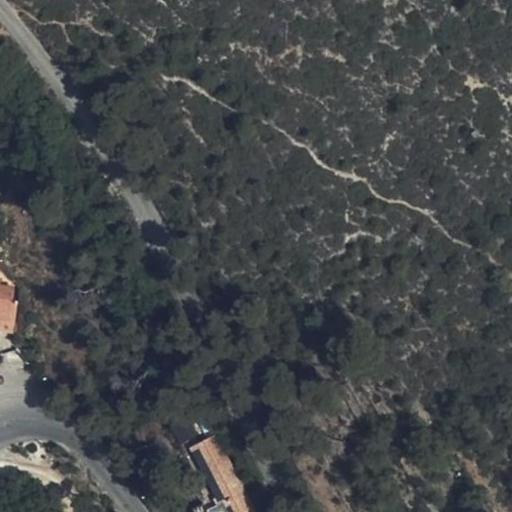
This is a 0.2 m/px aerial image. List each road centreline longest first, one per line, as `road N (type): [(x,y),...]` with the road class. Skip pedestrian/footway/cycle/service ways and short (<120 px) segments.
road 1 (unclassified): [(285,511),(134,189),(0,7)]
road 2 (tertiary): [(0,428),(45,423),(82,443),(139,511)]
